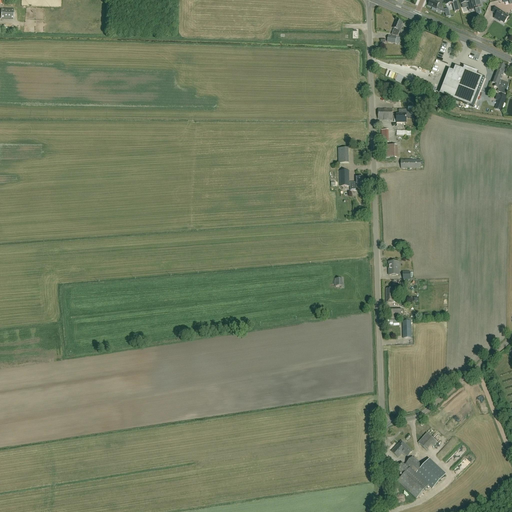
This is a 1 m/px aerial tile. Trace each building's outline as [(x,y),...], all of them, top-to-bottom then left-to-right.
[(431,0),(430,0),(428,6),(436,10),(437,7),(441,9),(443,6),(441,0),(435,0),(435,1),(431,0)] [(460,11),(457,0),(444,0),(446,5),(452,4),(454,12),(460,11)] [(466,3),(468,8),(469,11),(474,10),(471,0),(460,0),(461,4),(466,3)] [(504,24),(508,17),(505,15),(505,14),(495,7),(492,12),(497,15),(494,19),(498,21),(499,20),(504,24)] [(13,19),(14,9),(1,9),(1,19),(13,19)] [(398,36),(402,27),(401,27),(403,23),(397,21),(393,28),(394,29),(392,35),(398,36)] [(388,36),(387,43),(395,44),(396,39),(396,38),(396,37),(388,36)] [(495,76),(502,79),(506,68),(499,65),(495,76)] [(453,72),(444,96),(473,108),(485,78),(477,75),(478,73),(464,67),(464,68),(463,70),(455,67),(453,72)] [(501,81),(502,79),(495,76),(492,83),(495,84),(494,87),(500,89),(499,91),(498,90),(497,92),(505,94),(509,84),(503,82),(501,81)] [(506,97),(500,95),(500,96),(500,95),(503,96),(501,101),(498,100),(497,103),(503,105),(506,97)] [(393,114),(392,109),(378,109),(378,120),(386,120),(386,121),(393,121),(393,119),(396,119),(396,123),(406,123),(406,118),(408,118),(408,119),(413,119),(413,110),(399,110),(399,114),(393,114)] [(385,143),(385,156),(398,156),(398,143),(385,143)] [(347,163),(349,163),(348,146),(339,146),(340,166),(347,166),(347,163)] [(401,169),(421,168),(420,160),(401,161),(401,169)] [(340,187),(349,187),(349,171),(340,171),(340,187)] [(357,178),(357,183),(350,183),(350,191),(357,191),(357,189),(363,189),(363,178),(357,178)] [(389,276),(399,275),(399,262),(388,262),(389,276)] [(411,273),(411,272),(403,272),(403,280),(411,280),(411,278),(413,278),(413,273),(411,273)] [(386,303),(395,303),(395,289),(386,289),(386,303)] [(390,319),(401,319),(401,309),(389,309),(390,319)] [(403,339),(411,339),(411,322),(403,322),(403,339)] [(419,442),(427,449),(432,444),(434,446),(439,442),(429,432),(419,442)] [(413,451),(401,441),(398,445),(397,445),(391,452),(398,458),(403,453),(408,457),(413,451)] [(430,460),(423,467),(416,460),(416,459),(415,457),(414,458),(413,457),(409,461),(405,465),(402,463),(397,469),(403,476),(397,481),(416,499),(429,486),(432,489),(446,475),(430,460)]
